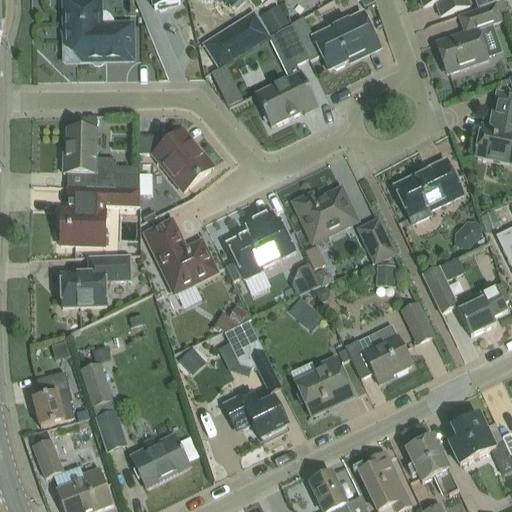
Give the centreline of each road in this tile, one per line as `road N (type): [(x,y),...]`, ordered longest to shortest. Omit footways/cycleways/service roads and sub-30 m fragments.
road 1 (residential): [(0,95),(193,98),(264,168),(353,134)]
road 2 (residential): [(203,511),(511,364)]
road 3 (residential): [(412,78),(430,128),(372,159),(353,134)]
